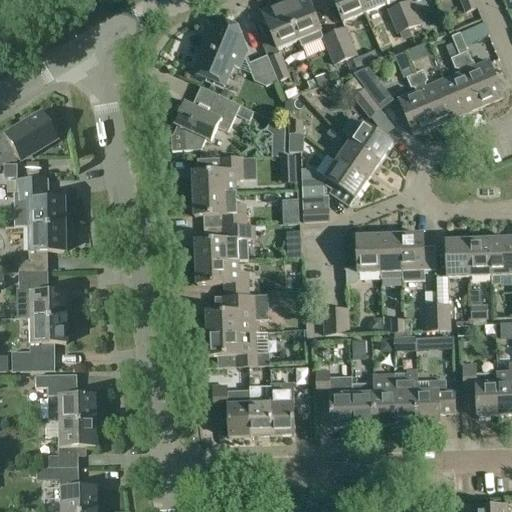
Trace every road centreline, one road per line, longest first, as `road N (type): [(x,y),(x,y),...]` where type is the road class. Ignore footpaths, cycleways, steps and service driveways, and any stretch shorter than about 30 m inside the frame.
road 1 (residential): [(165,474),(94,42)]
road 2 (residential): [(511,461),(165,474)]
road 3 (residential): [(511,211),(441,212),(419,187),(432,156),(511,122)]
